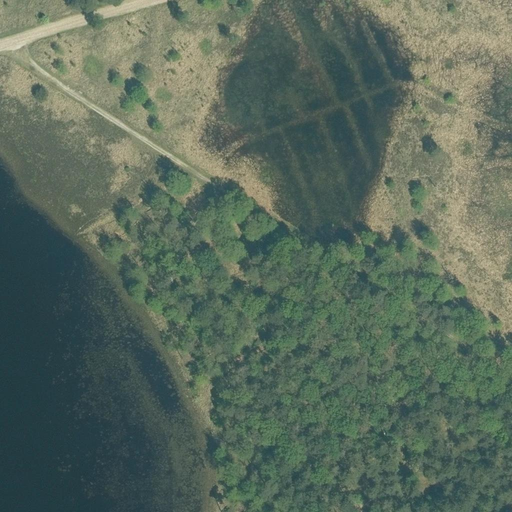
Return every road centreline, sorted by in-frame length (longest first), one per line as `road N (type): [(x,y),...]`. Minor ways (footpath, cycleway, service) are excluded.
road 1 (track): [(511,381),(21,58),(11,42)]
road 2 (track): [(11,42),(131,5)]
